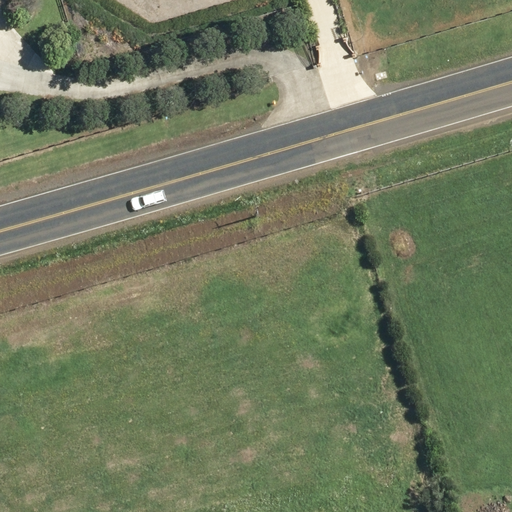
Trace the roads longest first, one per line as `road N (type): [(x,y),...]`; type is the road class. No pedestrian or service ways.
road 1 (tertiary): [(0,228),(511,80)]
road 2 (unknown): [(324,136),(261,78),(112,109),(0,100)]
